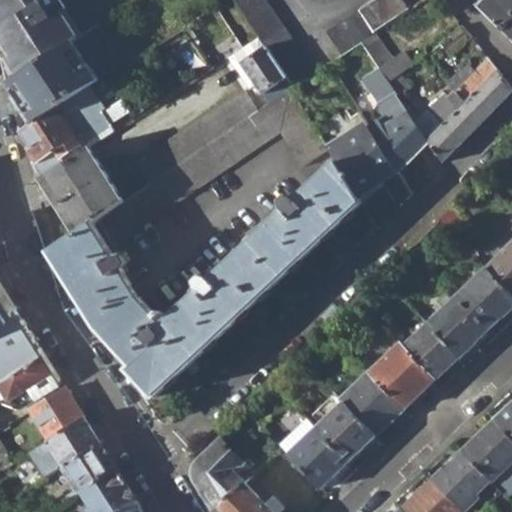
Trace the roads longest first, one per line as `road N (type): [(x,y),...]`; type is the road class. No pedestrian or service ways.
road 1 (residential): [(150,461),(181,440),(511,113)]
road 2 (residential): [(0,184),(15,256),(150,461)]
road 3 (residential): [(511,357),(348,511)]
